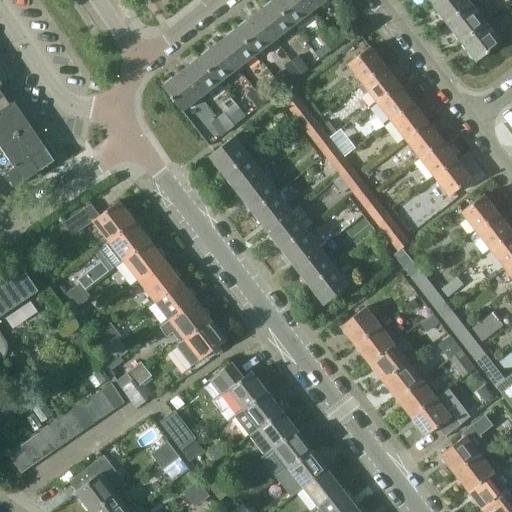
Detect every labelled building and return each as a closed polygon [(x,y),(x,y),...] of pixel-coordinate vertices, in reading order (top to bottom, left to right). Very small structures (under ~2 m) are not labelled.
[(293,25),(274,0),(256,15),(275,39),(293,25)] [(312,11),(303,0),(274,0),(293,25),(312,11)] [(303,0),(312,11),(325,0),(303,0)] [(446,22),(470,3),(467,0),(433,0),(431,2),(439,12),(437,14),(442,19),(444,19),(446,22)] [(461,42),(485,23),(470,3),(446,22),(454,32),(453,34),(457,39),(459,38),(461,42)] [(275,39),(256,15),(237,29),(256,54),(275,39)] [(500,42),(485,23),(461,42),(469,52),(468,54),(471,58),(474,57),(476,61),(500,42)] [(335,28),(329,33),(338,45),(344,41),(335,28)] [(511,28),(502,36),(507,42),(511,38),(511,28)] [(256,54),(237,29),(219,43),(238,68),(256,54)] [(338,45),(329,33),(322,38),(332,50),(338,45)] [(238,68),(219,43),(200,58),(219,82),(238,68)] [(384,66),(370,47),(348,64),(362,83),(384,66)] [(298,57),(292,61),(301,74),(307,69),(298,57)] [(219,82),(200,58),(182,72),(201,97),(219,82)] [(301,74),(292,61),(285,66),(295,79),(301,74)] [(384,66),(362,83),(358,86),(365,94),(369,91),(377,102),(399,85),(384,66)] [(201,97),(182,72),(163,86),(182,111),(201,97)] [(279,72),(273,77),(282,89),(289,84),(279,72)] [(261,85),(254,90),(264,102),(270,98),(261,85)] [(413,104),(399,85),(377,102),(391,121),(413,104)] [(264,102),(254,90),(248,95),(258,107),(264,102)] [(284,103),(292,112),(303,104),(295,94),(284,103)] [(9,104),(3,96),(0,97),(0,144),(0,145),(29,125),(13,102),(9,104)] [(300,122),(311,114),(303,104),(292,112),(300,122)] [(427,123),(413,104),(391,121),(406,139),(427,123)] [(223,114),(217,119),(227,131),(233,126),(223,114)] [(307,132),(318,124),(311,114),(300,122),(307,132)] [(227,131),(217,119),(211,123),(221,136),(227,131)] [(442,142),(427,123),(406,139),(420,158),(442,142)] [(315,142),(326,134),(318,124),(307,132),(315,142)] [(29,125),(0,145),(0,165),(14,187),(53,160),(29,125)] [(334,143),(326,134),(315,142),(323,152),(334,143)] [(224,174),(249,155),(234,137),(210,155),(224,174)] [(456,161),(442,142),(420,158),(434,177),(456,161)] [(341,153),(334,143),(323,152),(330,162),(341,153)] [(349,163),(341,153),(330,162),(338,172),(349,163)] [(239,193),(263,174),(249,155),(224,174),(239,193)] [(471,180),(456,161),(434,177),(449,196),(471,180)] [(356,173),(349,163),(338,172),(345,182),(356,173)] [(364,183),(356,173),(345,182),(353,192),(364,183)] [(253,211),(277,192),(263,174),(239,193),(253,211)] [(372,193),(364,183),(353,192),(361,201),(372,193)] [(267,230),(291,211),(277,192),(253,211),(267,230)] [(379,203),(372,193),(361,201),(368,211),(379,203)] [(461,213),(475,231),(497,214),(483,196),(461,213)] [(90,204),(62,224),(71,237),(93,221),(109,241),(135,221),(132,218),(134,216),(129,209),(127,211),(119,200),(100,216),(90,204)] [(387,213),(379,203),(368,211),(376,221),(387,213)] [(281,248),(306,230),(291,211),(267,230),(281,248)] [(395,223),(387,213),(376,221),(384,231),(395,223)] [(511,232),(497,214),(475,231),(490,249),(511,232)] [(100,249),(95,253),(101,261),(109,272),(114,268),(124,261),(150,241),(148,238),(149,236),(144,229),(142,231),(135,221),(109,241),(99,248),(100,249)] [(402,232),(395,223),(384,231),(391,241),(402,232)] [(296,267),(320,248),(306,230),(281,248),(296,267)] [(410,242),(402,232),(391,241),(399,251),(403,248),(410,242)] [(511,262),(511,232),(490,249),(505,268),(511,262)] [(150,241),(124,261),(139,281),(165,260),(163,257),(165,256),(159,249),(157,250),(150,241)] [(310,285),(334,267),(320,248),(296,267),(310,285)] [(403,266),(412,259),(403,248),(399,251),(394,255),(403,266)] [(420,270),(412,259),(403,266),(411,277),(420,270)] [(165,260),(139,281),(154,300),(180,280),(178,277),(180,276),(174,269),(173,270),(165,260)] [(101,261),(77,280),(85,290),(109,272),(101,261)] [(348,285),(334,267),(310,285),(324,304),(348,285)] [(0,361),(2,360),(4,357),(6,354),(7,350),(7,347),(6,343),(0,334),(0,316),(2,315),(5,318),(29,302),(26,298),(37,291),(25,273),(17,278),(12,270),(0,278),(0,361)] [(431,284),(420,270),(411,277),(422,291),(431,284)] [(180,280),(154,300),(169,320),(196,300),(193,297),(195,295),(190,288),(188,290),(180,280)] [(72,301),(85,291),(80,284),(66,294),(72,301)] [(442,298),(431,284),(422,291),(433,305),(442,298)] [(90,298),(85,291),(72,301),(77,308),(90,298)] [(453,312),(442,298),(433,305),(444,319),(453,312)] [(169,320),(160,328),(167,337),(173,332),(181,343),(185,340),(211,320),(209,317),(210,315),(205,308),(203,310),(196,300),(169,320)] [(366,307),(341,326),(355,344),(379,325),(366,307)] [(463,326),(453,312),(444,319),(454,333),(463,326)] [(433,313),(420,324),(427,333),(440,322),(433,313)] [(493,313),(473,327),(483,341),(503,326),(493,313)] [(181,343),(177,346),(192,366),(200,360),(226,340),(224,337),(226,335),(220,328),(219,330),(211,320),(185,340),(181,343)] [(102,340),(116,330),(110,323),(97,333),(102,340)] [(379,325),(355,344),(369,362),(393,344),(379,325)] [(474,340),(463,326),(454,333),(465,347),(474,340)] [(121,337),(116,330),(102,340),(108,347),(121,337)] [(485,354),(474,340),(465,347),(476,361),(485,354)] [(393,344),(369,362),(383,381),(408,362),(393,344)] [(496,368),(485,354),(476,361),(487,375),(496,368)] [(456,363),(466,376),(475,369),(466,356),(456,363)] [(408,362),(383,381),(397,399),(422,380),(408,362)] [(133,380),(146,370),(141,363),(128,373),(132,380),(133,380)] [(232,363),(211,378),(223,394),(229,390),(238,401),(229,408),(235,415),(243,408),(266,391),(251,372),(243,378),(232,363)] [(60,366),(37,382),(46,395),(69,380),(60,366)] [(504,380),(496,368),(487,375),(495,387),(504,380)] [(152,377),(146,370),(133,380),(138,387),(152,377)] [(99,372),(89,378),(96,389),(105,382),(99,372)] [(128,373),(116,382),(121,388),(132,380),(128,373)] [(511,373),(504,380),(495,387),(511,407),(511,373)] [(422,380),(397,399),(411,418),(436,399),(435,399),(422,380)] [(123,404),(112,387),(110,385),(100,392),(113,411),(123,404)] [(436,399),(411,418),(425,436),(437,426),(444,436),(461,423),(470,417),(448,389),(435,399),(436,399)] [(235,415),(234,416),(249,435),(258,428),(281,410),(273,401),(275,400),(269,392),(268,393),(266,391),(243,408),(235,415)] [(113,411),(100,392),(89,399),(102,418),(113,411)] [(178,395),(170,402),(177,411),(185,404),(178,395)] [(102,418),(89,399),(79,406),(92,425),(102,418)] [(42,401),(32,408),(42,422),(52,415),(42,401)] [(92,425),(79,406),(69,413),(82,432),(92,425)] [(258,428),(249,435),(264,455),(273,447),(296,430),(281,410),(258,428)] [(82,432),(69,413),(59,420),(72,439),(82,432)] [(160,422),(184,454),(197,444),(173,413),(160,422)] [(33,415),(27,418),(35,431),(41,427),(33,415)] [(454,474),(479,455),(488,448),(479,436),(491,426),(484,417),(462,434),(464,437),(440,455),(454,474)] [(72,439),(59,420),(49,427),(61,446),(72,439)] [(61,446),(49,427),(39,434),(51,453),(61,446)] [(264,455),(261,457),(276,477),(289,467),(311,450),(296,430),(273,447),(264,455)] [(51,453),(39,434),(29,442),(41,460),(51,453)] [(41,460),(29,442),(18,449),(31,467),(41,460)] [(221,442),(207,452),(215,463),(229,453),(221,442)] [(159,459),(172,449),(167,443),(155,452),(159,459)] [(202,451),(197,444),(184,454),(189,461),(202,451)] [(31,467),(18,449),(8,456),(21,474),(31,467)] [(177,455),(172,449),(159,459),(164,465),(177,455)] [(289,467),(276,477),(291,497),(304,487),(326,469),(311,450),(289,467)] [(468,492),(493,473),(479,455),(454,474),(468,492)] [(103,456),(73,479),(75,481),(80,488),(76,492),(84,502),(82,505),(87,511),(90,510),(92,511),(115,494),(122,488),(126,486),(111,466),(103,456)] [(482,511),(507,491),(500,482),(506,477),(500,469),(501,468),(500,467),(493,473),(468,492),(482,511)] [(326,469),(304,487),(319,506),(341,489),(326,469)] [(214,493),(227,484),(222,477),(209,487),(214,493)] [(191,500),(203,490),(199,484),(186,493),(191,500)] [(232,490),(227,484),(214,493),(219,500),(232,490)] [(483,511),(511,511),(511,487),(507,491),(482,511),(483,511)] [(115,494),(92,511),(91,511),(132,511),(138,508),(122,488),(115,494)] [(319,506),(311,511),(352,511),(357,509),(341,489),(319,506)] [(208,496),(203,490),(191,500),(196,506),(208,496)]
